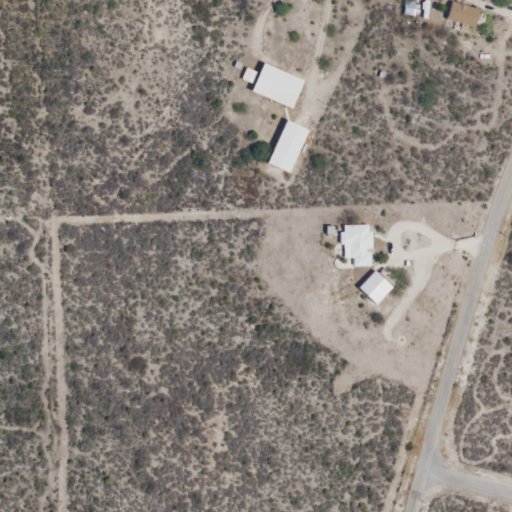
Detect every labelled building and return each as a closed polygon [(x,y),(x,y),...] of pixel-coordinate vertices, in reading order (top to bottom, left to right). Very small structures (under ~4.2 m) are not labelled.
[(403,15),(415,17),(417,4),(405,2),(403,15)] [(445,21),(474,28),(479,10),(450,3),(445,21)] [(252,82),(281,102),(291,88),(262,68),(252,82)] [(265,165),(288,174),(305,129),(283,120),(265,165)] [(351,267),(370,267),(370,225),(340,225),(340,245),(351,245),(351,267)]
